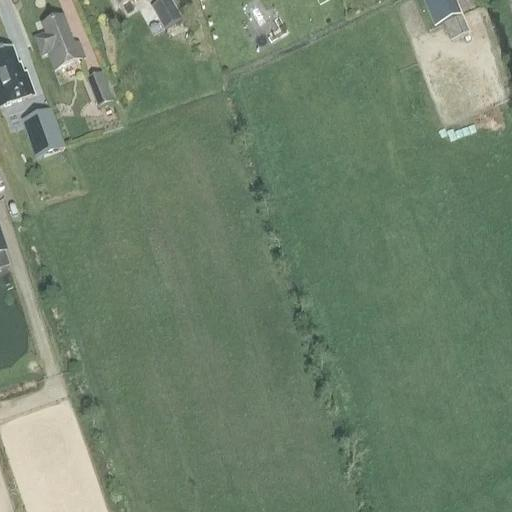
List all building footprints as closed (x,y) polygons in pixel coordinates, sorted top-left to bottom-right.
[(114,0),(119,8),(133,0),(114,0)] [(169,0),(166,0),(150,9),(163,32),(182,22),(169,0)] [(465,14),(445,23),(453,41),(473,33),(465,14)] [(84,61),(78,44),(73,46),(63,19),(42,27),(45,37),(34,41),(41,59),(47,57),(54,73),(84,61)] [(0,109),(3,108),(34,97),(26,74),(23,75),(20,67),(18,67),(12,50),(0,54),(0,109)] [(98,110),(112,104),(101,76),(87,82),(98,110)] [(51,112),(30,120),(41,152),(62,145),(51,112)]
